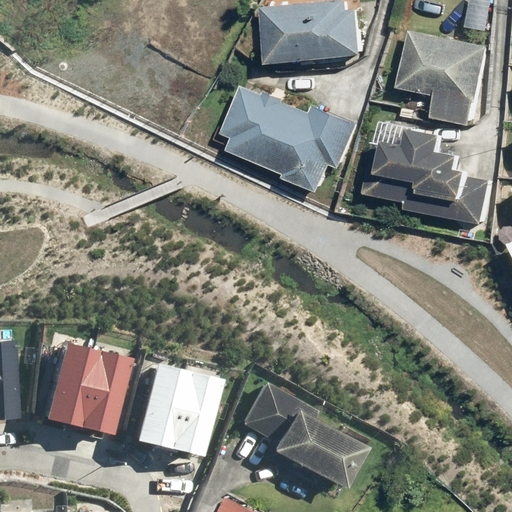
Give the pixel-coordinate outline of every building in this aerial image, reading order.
[(334,0),(257,8),(263,63),(359,52),(353,0),(334,0)] [(501,0),(480,0),(475,28),(496,31),(501,0)] [(484,46),(409,31),(398,86),(435,93),(430,118),(467,125),(484,46)] [(307,111),(239,84),(220,133),(231,138),(226,151),(282,173),(281,177),(318,192),(329,164),(338,167),(356,121),(310,103),(307,111)] [(403,142),(387,140),(371,138),(362,192),(402,198),(400,212),(478,224),(485,178),(455,174),(458,156),(434,152),(436,135),(405,130),(403,142)] [(0,413),(13,412),(6,333),(0,333),(0,413)] [(36,413),(102,427),(119,350),(52,336),(36,413)] [(125,436),(191,451),(208,374),(141,360),(125,436)] [(316,404),(261,376),(238,421),(275,440),(271,447),(344,485),(368,440),(313,411),(316,404)] [(217,511),(274,511),(276,509),(238,490),(228,511),(220,507),(217,511)]
